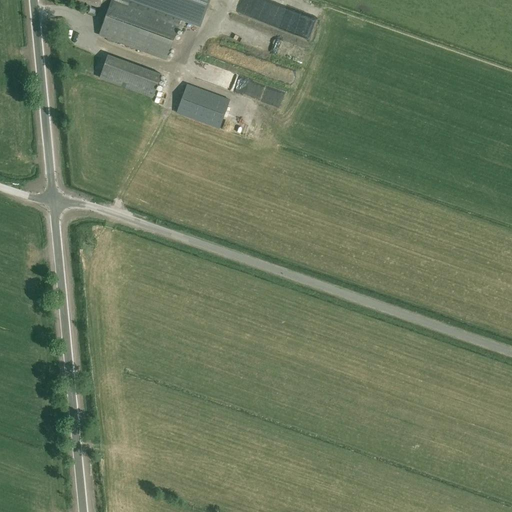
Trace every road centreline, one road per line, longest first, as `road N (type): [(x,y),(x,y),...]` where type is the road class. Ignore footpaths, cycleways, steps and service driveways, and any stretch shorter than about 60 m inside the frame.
road 1 (unclassified): [(511,352),(93,206),(54,201)]
road 2 (unclassified): [(83,511),(54,201)]
road 3 (unclassified): [(54,201),(34,0)]
